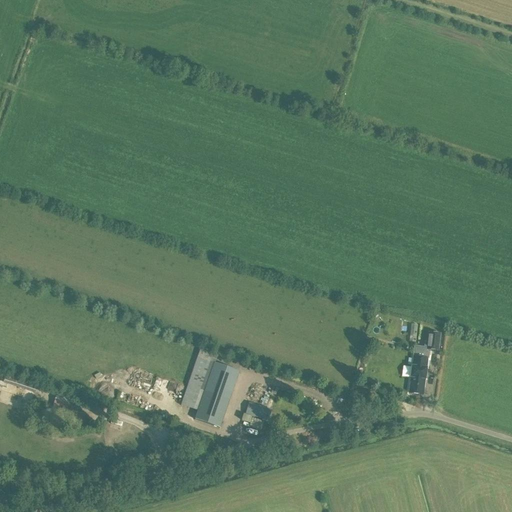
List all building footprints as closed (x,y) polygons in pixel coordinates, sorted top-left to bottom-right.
[(409,393),(422,395),(426,359),(428,359),(430,350),(437,351),(439,334),(429,333),(428,343),(426,343),(424,356),(423,355),(422,358),(414,357),(409,393)] [(215,363),(195,419),(220,428),(239,372),(215,363)] [(71,413),(76,399),(57,393),(53,407),(71,413)] [(258,406),(254,417),(268,421),(271,410),(258,406)] [(264,452),(257,453),(259,460),(266,458),(278,456),(276,449),(264,452)] [(258,460),(255,450),(224,458),(226,468),(258,460)]
